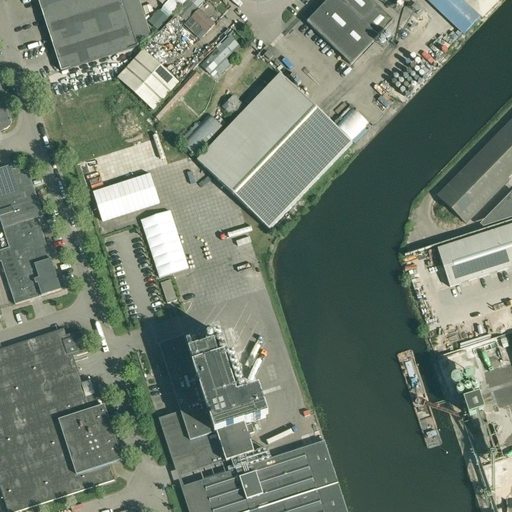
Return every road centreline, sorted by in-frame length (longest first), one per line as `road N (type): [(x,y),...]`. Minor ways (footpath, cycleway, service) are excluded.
road 1 (unknown): [(246,296),(224,214),(201,194),(183,201),(180,236),(205,320)]
road 2 (unclassified): [(152,489),(92,306)]
road 3 (unclassified): [(92,306),(37,137)]
road 4 (unclassified): [(37,137),(0,12)]
